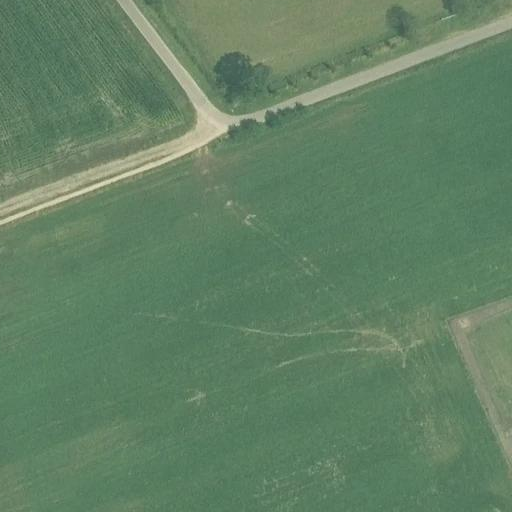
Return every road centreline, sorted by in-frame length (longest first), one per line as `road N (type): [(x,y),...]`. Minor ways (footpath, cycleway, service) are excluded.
road 1 (unclassified): [(218,118),(254,123),(511,23)]
road 2 (track): [(218,118),(192,138),(0,214)]
road 3 (unclassified): [(218,118),(123,0)]
